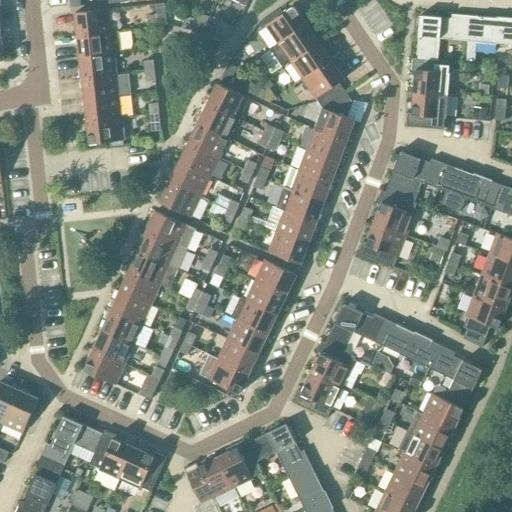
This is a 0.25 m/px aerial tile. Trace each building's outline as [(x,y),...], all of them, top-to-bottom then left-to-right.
[(157,15),(166,14),(164,3),(156,4),(157,15)] [(279,44),(307,25),(294,6),(266,25),(279,44)] [(78,35),(112,32),(110,9),(75,13),(78,35)] [(157,15),(158,25),(167,24),(166,14),(157,15)] [(463,41),(465,15),(452,14),(452,18),(420,15),(417,58),(413,58),(413,59),(450,62),(450,61),(438,60),(440,39),(463,41)] [(150,26),(158,25),(157,15),(149,16),(150,26)] [(465,15),(463,41),(467,41),(466,55),(476,56),(477,42),(511,44),(511,23),(500,22),(500,20),(478,18),(478,16),(465,15)] [(206,25),(204,33),(227,39),(234,26),(217,21),(216,27),(206,25)] [(204,33),(206,25),(196,22),(194,31),(204,33)] [(158,25),(150,26),(151,37),(160,36),(158,25)] [(319,42),(307,25),(279,44),(270,50),(282,68),(291,62),(319,42)] [(122,52),(119,31),(112,32),(78,35),(80,57),(114,53),(122,52)] [(332,60),(319,42),(291,62),(303,80),(332,60)] [(117,75),(114,53),(80,57),(82,78),(117,75)] [(450,62),(413,59),(412,71),(416,72),(414,92),(448,95),(450,73),(449,73),(450,62)] [(146,71),(155,70),(153,60),(145,61),(146,71)] [(332,60),(303,80),(322,108),(345,92),(339,83),(344,79),(332,60)] [(237,67),(229,64),(222,79),(230,83),(237,67)] [(155,70),(146,71),(147,82),(156,81),(155,70)] [(117,75),(82,78),(85,100),(119,96),(117,75)] [(250,93),(257,78),(251,76),(248,82),(242,79),(238,87),(250,93)] [(499,77),(498,88),(507,89),(508,78),(499,77)] [(257,78),(250,93),(262,98),(266,91),(257,86),(260,79),(257,78)] [(208,104),(239,119),(249,99),(218,83),(208,104)] [(490,85),(481,84),(480,94),(489,95),(490,85)] [(315,129),(347,141),(355,120),(349,118),(354,104),(345,92),(322,108),(315,129)] [(445,118),(446,118),(448,95),(414,92),(412,113),(408,112),(407,126),(444,129),(445,118)] [(121,118),(119,96),(85,100),(87,121),(121,118)] [(497,110),(505,111),(506,99),(498,99),(497,110)] [(150,114),(159,113),(158,103),(149,104),(150,114)] [(208,104),(198,123),(229,138),(239,119),(208,104)] [(505,111),(497,110),(496,120),(505,121),(505,111)] [(159,113),(150,114),(152,131),(161,130),(159,113)] [(121,118),(87,121),(90,144),(124,140),(121,118)] [(198,123),(189,143),(220,158),(229,138),(198,123)] [(263,135),(271,138),(276,128),(268,125),(263,135)] [(271,138),(279,141),(283,132),(276,128),(271,138)] [(315,129),(307,150),(339,162),(347,141),(315,129)] [(271,138),(263,135),(259,144),(267,148),(271,138)] [(271,138),(267,148),(275,151),(279,141),(271,138)] [(189,143),(179,162),(210,177),(220,158),(189,143)] [(307,150),(299,170),(332,182),(339,162),(307,150)] [(435,187),(444,163),(432,159),(430,162),(401,151),(385,192),(382,190),(382,191),(417,204),(417,203),(406,199),(413,179),(435,187)] [(244,170),(253,174),(257,164),(249,160),(236,154),(231,164),(244,170)] [(179,162),(170,182),(201,197),(210,177),(179,162)] [(495,210),(504,186),(492,181),(490,185),(476,179),(476,177),(455,170),(456,168),(444,163),(435,187),(495,210)] [(258,177),(266,181),(270,171),(262,167),(258,177)] [(253,174),(244,170),(240,180),(248,183),(253,174)] [(299,170),(292,190),(324,202),(332,182),(299,170)] [(266,181),(258,177),(253,187),(261,190),(266,181)] [(170,182),(164,193),(160,202),(191,217),(201,197),(170,182)] [(497,234),(511,239),(511,188),(504,186),(495,210),(511,215),(511,231),(510,238),(497,233),(497,234)] [(317,222),(324,202),(292,190),(284,187),(276,207),(317,222)] [(374,224),(406,236),(414,215),(413,214),(417,204),(382,191),(377,203),(381,204),(374,224)] [(227,210),(235,213),(240,204),(232,200),(227,210)] [(240,217),(249,220),(253,211),(245,207),(240,217)] [(309,243),(317,222),(276,207),(276,209),(284,212),(277,231),(309,243)] [(235,213),(227,210),(223,220),(231,223),(235,213)] [(187,225),(158,212),(156,211),(147,231),(187,250),(196,229),(187,225)] [(249,220),(240,217),(236,226),(244,230),(249,220)] [(406,236),(374,224),(366,243),(363,242),(358,254),(393,267),(397,256),(398,257),(406,236)] [(147,231),(138,251),(178,270),(187,250),(147,231)] [(309,243),(277,231),(269,252),(301,264),(309,243)] [(457,242),(465,245),(469,235),(460,232),(457,242)] [(511,262),(511,239),(497,234),(489,254),(511,262)] [(440,238),(437,246),(447,250),(450,241),(440,238)] [(445,250),(435,246),(429,260),(440,263),(445,250)] [(206,259),(214,262),(218,253),(210,249),(206,259)] [(138,251),(129,271),(160,285),(169,289),(178,270),(138,251)] [(449,262),(464,268),(467,258),(461,256),(461,255),(453,252),(449,262)] [(220,264),(228,268),(232,258),(224,254),(220,264)] [(511,262),(489,254),(482,275),(511,285),(511,262)] [(214,262),(206,259),(201,268),(209,272),(214,262)] [(256,280),(287,295),(297,275),(265,260),(256,280)] [(464,268),(449,262),(445,272),(454,275),(457,267),(463,270),(464,268)] [(228,268),(220,264),(215,274),(223,277),(228,268)] [(152,305),(160,285),(129,271),(120,291),(152,305)] [(511,285),(482,275),(474,295),(507,307),(511,292),(511,285)] [(277,315),(287,295),(256,280),(246,300),(277,315)] [(191,298),(199,302),(203,292),(195,289),(191,298)] [(120,291),(111,310),(143,325),(152,305),(120,291)] [(199,302),(207,305),(211,296),(203,292),(199,302)] [(499,328),(507,307),(474,295),(466,316),(467,316),(463,327),(467,328),(464,338),(483,347),(491,325),(499,328)] [(277,315),(246,300),(240,297),(231,316),(237,319),(268,334),(277,315)] [(199,302),(191,298),(187,308),(194,311),(199,302)] [(199,302),(194,311),(202,315),(207,305),(199,302)] [(375,342),(386,319),(374,314),(373,317),(344,303),(325,342),(322,341),(355,357),(356,357),(345,352),(354,332),(375,342)] [(111,310),(102,330),(134,344),(143,325),(111,310)] [(259,354),(268,334),(237,319),(228,339),(259,354)] [(386,319),(375,342),(433,370),(444,347),(432,341),(430,345),(416,338),(417,336),(397,326),(398,325),(386,319)] [(170,336),(178,340),(182,330),(174,327),(170,336)] [(125,364),(134,344),(102,330),(93,350),(125,364)] [(184,341),(191,345),(192,345),(196,335),(188,332),(184,341)] [(178,340),(170,336),(166,346),(174,350),(178,340)] [(228,339),(218,358),(249,373),(259,354),(228,339)] [(191,345),(184,341),(180,351),(188,355),(192,345),(191,345)] [(355,357),(322,341),(316,353),(320,354),(311,373),(342,388),(352,368),(351,367),(355,357)] [(444,347),(433,370),(454,380),(445,399),(433,394),(464,410),(483,370),(454,356),(456,353),(444,347)] [(125,364),(93,350),(84,370),(116,384),(125,364)] [(249,373),(218,358),(218,359),(209,355),(200,374),(209,379),(240,394),(249,373)] [(152,376),(160,379),(164,370),(156,366),(152,376)] [(342,388),(311,373),(302,392),(298,390),(292,402),(326,418),(331,408),(332,408),(342,388)] [(414,373),(409,382),(419,387),(423,378),(414,373)] [(160,379),(152,376),(148,374),(139,394),(151,399),(160,379)] [(0,428),(3,423),(4,424),(20,390),(1,381),(0,382),(0,428)] [(392,399),(400,403),(404,393),(396,389),(392,399)] [(20,390),(4,424),(24,432),(39,399),(20,390)] [(454,429),(464,410),(433,394),(423,414),(454,429)] [(382,418),(390,422),(395,413),(387,409),(382,418)] [(445,449),(454,429),(423,414),(417,411),(407,430),(445,449)] [(42,455),(65,465),(75,444),(94,453),(90,464),(105,430),(103,434),(64,416),(51,445),(47,443),(42,455)] [(390,422),(382,418),(378,428),(386,432),(390,422)] [(287,473),(310,462),(304,450),(300,452),(287,423),(248,443),(246,439),(245,439),(262,473),(263,473),(257,462),(277,452),(287,473)] [(105,430),(90,464),(100,469),(99,470),(120,479),(134,448),(115,439),(117,435),(105,430)] [(436,468),(445,449),(407,430),(398,450),(404,453),(436,468)] [(262,473),(245,439),(234,445),(236,448),(217,458),(233,489),(253,479),(252,478),(262,473)] [(0,461),(4,463),(9,452),(0,448),(0,461)] [(134,448),(120,479),(141,488),(141,487),(151,492),(167,457),(155,452),(153,456),(134,448)] [(363,457),(371,461),(372,460),(380,463),(384,455),(376,452),(368,448),(363,457)] [(426,488),(436,468),(404,453),(395,472),(426,488)] [(44,511),(65,465),(42,455),(37,467),(39,467),(29,487),(31,488),(25,503),(21,501),(16,511),(44,511)] [(371,461),(363,457),(359,467),(367,471),(371,461)] [(197,463),(185,469),(202,502),(212,498),(212,499),(233,489),(217,458),(199,467),(197,463)] [(287,473),(305,511),(334,511),(332,508),(329,510),(322,495),(323,495),(313,474),(315,473),(310,462),(287,473)] [(417,507),(426,488),(395,472),(386,492),(417,507)] [(414,511),(417,507),(386,492),(375,511),(414,511)] [(78,494),(72,506),(85,511),(90,499),(78,494)]
